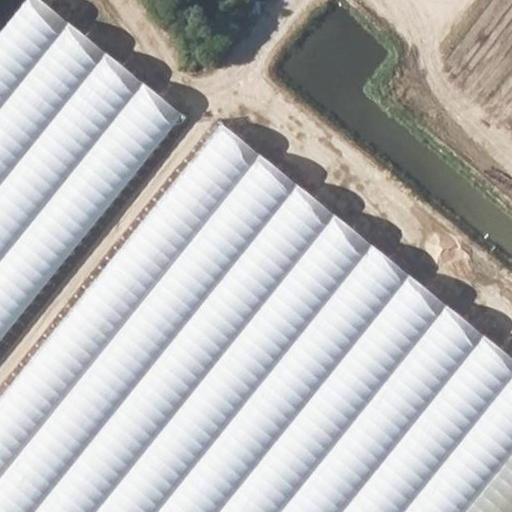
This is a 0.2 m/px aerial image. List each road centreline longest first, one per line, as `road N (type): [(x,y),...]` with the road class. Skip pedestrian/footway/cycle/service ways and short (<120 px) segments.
road 1 (track): [(283,0),(197,126)]
road 2 (track): [(128,0),(197,126)]
